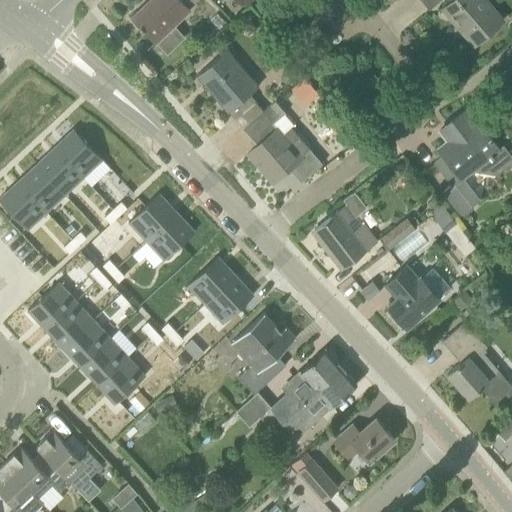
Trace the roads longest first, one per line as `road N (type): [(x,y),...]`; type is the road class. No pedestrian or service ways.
road 1 (residential): [(259,233),(416,117),(419,85),(354,0)]
road 2 (tertiary): [(259,233),(148,120),(34,28)]
road 3 (tertiary): [(450,441),(259,233)]
